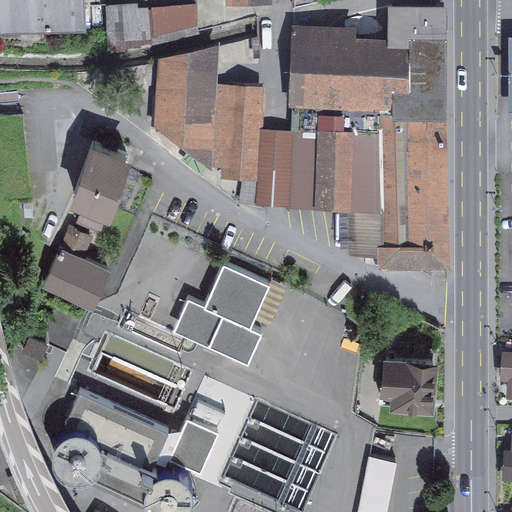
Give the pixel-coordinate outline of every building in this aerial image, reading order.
[(88,0),(0,0),(0,32),(89,31),(88,0)] [(361,30),(298,29),(297,110),(388,111),(387,132),(296,131),(295,210),(386,211),(386,244),(382,244),(382,265),(451,265),(453,119),(454,10),(396,9),(395,39),(361,39),(361,30)] [(198,10),(108,14),(110,44),(199,40),(198,10)] [(224,47),(161,60),(158,130),(217,173),(246,174),(245,204),(262,205),(269,88),(222,85),(224,47)] [(132,165),(91,150),(69,211),(79,215),(76,224),(101,232),(103,225),(110,227),(132,165)] [(70,228),(62,246),(87,257),(95,238),(70,228)] [(104,271),(55,249),(38,287),(87,310),(104,271)] [(191,295),(178,326),(250,358),(263,328),(252,323),(270,280),(227,261),(209,303),(191,295)] [(48,311),(29,356),(61,370),(80,325),(48,311)] [(443,355),(387,351),(384,387),(397,388),(396,398),(439,402),(443,355)] [(167,428),(81,392),(63,437),(149,473),(167,428)] [(390,511),(400,465),(370,460),(360,511),(390,511)]
